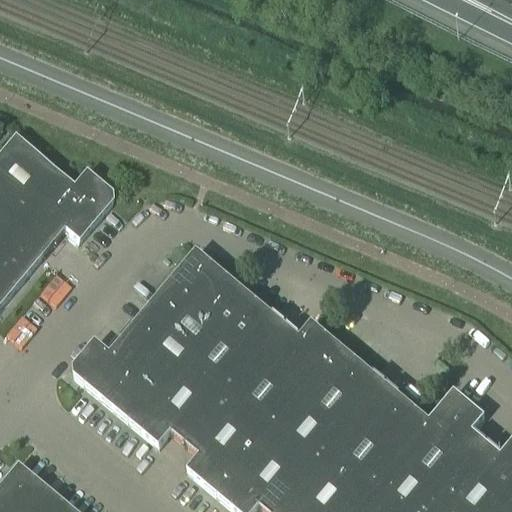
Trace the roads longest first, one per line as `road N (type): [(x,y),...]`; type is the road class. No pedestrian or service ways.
road 1 (unclassified): [(22,388),(168,221),(459,342),(511,388)]
road 2 (unclassified): [(169,511),(22,388)]
